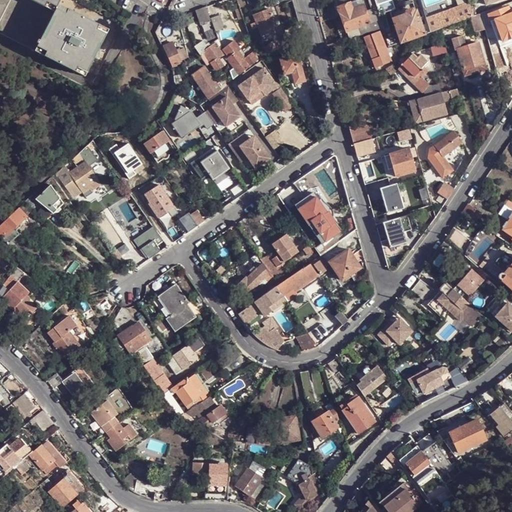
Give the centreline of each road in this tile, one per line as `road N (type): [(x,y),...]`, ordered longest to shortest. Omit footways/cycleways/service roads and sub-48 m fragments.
road 1 (residential): [(235,511),(130,503),(0,348)]
road 2 (residential): [(386,297),(326,354),(281,362),(259,356),(244,340),(182,249)]
road 3 (residential): [(511,359),(383,443),(331,511)]
road 4 (residential): [(511,119),(415,268),(386,297)]
road 5 (residential): [(342,140),(182,249)]
road 6 (residential): [(342,140),(386,297)]
road 7 (residential): [(303,0),(342,140)]
